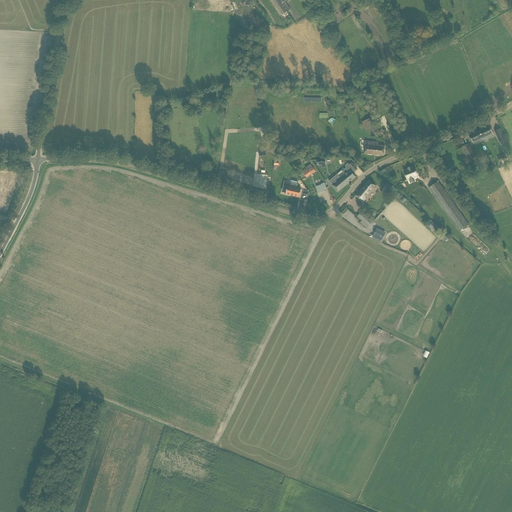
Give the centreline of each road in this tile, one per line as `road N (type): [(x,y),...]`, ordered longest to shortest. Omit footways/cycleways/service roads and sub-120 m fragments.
road 1 (unclassified): [(38,160),(125,163),(309,215),(329,207),(373,163),(511,101)]
road 2 (unclassified): [(38,160),(58,32)]
